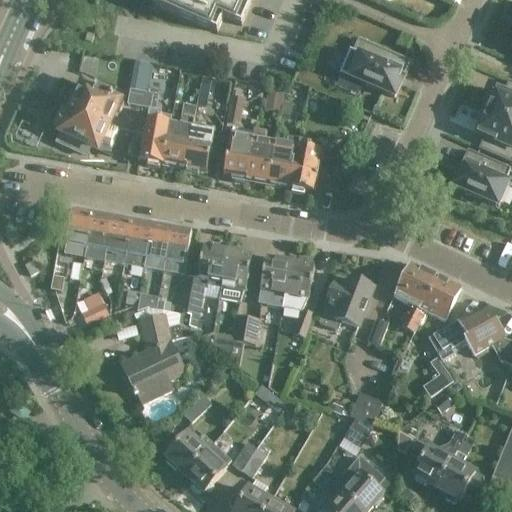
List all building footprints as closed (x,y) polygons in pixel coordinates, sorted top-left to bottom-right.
[(157,0),(154,7),(217,34),(223,19),(241,27),(253,0),(157,0)] [(350,51),(339,75),(394,99),(401,84),(398,82),(401,75),(404,77),(410,63),(358,41),(353,53),(350,51)] [(202,79),(198,99),(197,108),(206,110),(208,101),(209,94),(211,81),(202,79)] [(484,113),(511,125),(511,84),(508,83),(503,95),(498,93),(495,101),(490,100),(484,113)] [(72,110),(108,127),(113,116),(118,118),(123,106),(113,101),(112,98),(108,96),(109,95),(101,91),(100,93),(96,91),(94,92),(83,87),(79,94),(76,93),(70,106),(73,107),(72,110)] [(269,89),(266,104),(281,107),(284,92),(269,89)] [(127,107),(150,111),(153,96),(130,91),(127,107)] [(240,127),(245,101),(231,99),(227,125),(240,127)] [(169,126),(161,165),(183,170),(190,130),(194,108),(183,106),(179,128),(169,126)] [(103,139),(109,141),(114,144),(119,131),(108,127),(72,110),(68,118),(65,117),(59,130),(63,131),(60,138),(72,143),(70,149),(83,155),(86,156),(90,148),(97,151),(103,139)] [(511,125),(484,113),(479,126),(483,128),(479,137),(484,139),(478,150),(511,165),(511,164),(511,125)] [(161,165),(169,126),(158,124),(160,116),(149,114),(144,136),(140,160),(140,162),(147,163),(146,167),(158,170),(159,165),(161,165)] [(190,130),(183,170),(185,170),(184,174),(197,176),(198,172),(205,174),(208,158),(210,158),(212,148),(210,148),(213,130),(202,128),(201,132),(190,130)] [(232,183),(245,185),(246,181),(254,133),(234,130),(229,152),(228,151),(226,161),(228,162),(225,177),(233,179),(232,183)] [(266,136),(254,133),(246,181),(268,185),(275,146),(265,144),(266,136)] [(129,158),(140,160),(144,136),(133,134),(129,158)] [(275,146),(268,185),(290,189),(297,150),(299,141),(287,139),(285,148),(275,146)] [(332,170),(345,176),(356,150),(343,144),(332,170)] [(306,152),(297,150),(290,189),(292,189),(291,193),(304,195),(304,192),(312,193),(315,177),(317,178),(319,167),(316,167),(319,150),(307,148),(306,152)] [(459,173),(452,188),(497,208),(507,184),(504,183),(509,171),(467,152),(462,166),(466,168),(463,175),(459,173)] [(67,237),(64,255),(84,259),(92,216),(72,212),(70,220),(67,237)] [(92,216),(84,259),(123,266),(131,223),(92,216)] [(63,219),(60,236),(67,237),(70,220),(63,219)] [(123,266),(143,270),(151,226),(131,223),(123,266)] [(143,270),(153,272),(162,273),(170,230),(151,226),(143,270)] [(183,277),(191,235),(191,234),(170,230),(162,273),(183,277)] [(199,320),(203,299),(219,301),(228,254),(204,250),(199,280),(200,281),(198,293),(185,291),(181,316),(180,316),(180,326),(195,337),(199,320)] [(252,259),(228,254),(219,301),(240,305),(243,294),(246,294),(247,289),(252,259)] [(284,300),(290,266),(266,261),(261,292),(271,294),(270,298),(284,300)] [(303,342),(313,316),(303,312),(308,300),(314,270),(290,266),(284,300),(282,310),(301,314),(292,338),(303,342)] [(394,298),(412,307),(414,308),(416,303),(421,305),(434,278),(410,266),(394,298)] [(444,323),(460,291),(434,278),(421,305),(416,303),(414,308),(412,307),(407,318),(421,325),(426,314),(444,323)] [(341,324),(357,331),(373,289),(370,288),(368,284),(363,282),(359,284),(349,280),(346,288),(334,283),(324,310),(325,310),(319,326),(337,333),(341,324)] [(141,295),(128,292),(125,306),(138,308),(139,309),(141,297),(141,295)] [(84,293),(79,312),(93,315),(98,296),(84,293)] [(139,309),(138,308),(137,314),(148,310),(156,312),(158,300),(141,297),(139,309)] [(457,325),(433,338),(432,336),(427,339),(440,362),(453,354),(451,352),(465,344),(474,359),(491,350),(511,358),(511,344),(505,342),(506,341),(485,309),(456,324),(457,325)] [(186,375),(171,343),(195,338),(195,337),(180,326),(180,316),(163,314),(163,319),(138,324),(144,355),(120,367),(135,398),(136,397),(141,408),(172,392),(168,384),(186,375)] [(213,335),(213,336),(211,349),(239,370),(244,346),(248,320),(236,318),(232,338),(216,335),(213,335)] [(401,330),(414,336),(415,337),(421,325),(407,318),(401,330)] [(259,322),(248,320),(244,346),(255,349),(259,322)] [(370,333),(382,339),(388,326),(375,321),(370,333)] [(382,339),(370,333),(366,345),(378,349),(382,339)] [(199,340),(211,349),(213,336),(199,340)] [(439,377),(423,389),(431,399),(453,382),(436,360),(430,365),(439,377)] [(460,390),(456,384),(447,393),(455,395),(460,390)] [(261,386),(253,397),(264,405),(272,395),(261,386)] [(383,405),(359,396),(350,420),(374,427),(383,405)] [(191,426),(211,408),(202,398),(183,416),(191,426)] [(366,441),(372,432),(355,422),(350,431),(366,441)] [(434,450),(432,450),(429,449),(428,450),(417,444),(408,459),(420,465),(412,478),(436,491),(466,438),(456,433),(449,446),(444,449),(440,450),(434,450)] [(184,478),(213,447),(204,438),(197,446),(187,436),(165,460),(184,478)] [(455,505),(457,503),(459,505),(467,490),(476,495),(484,480),(476,475),(461,467),(475,443),(466,438),(436,491),(446,497),(445,499),(445,502),(453,506),(455,505)] [(502,453),(511,457),(511,443),(507,442),(502,453)] [(242,474),(257,452),(247,445),(232,468),(242,474)] [(257,452),(242,474),(252,481),(267,458),(271,452),(262,446),(258,452),(257,452)] [(213,447),(184,478),(204,496),(226,472),(224,471),(231,464),(213,447)] [(511,457),(502,453),(497,465),(511,471),(511,457)] [(340,481),(334,489),(360,511),(370,511),(384,497),(376,490),(384,481),(359,459),(340,481)] [(511,471),(497,465),(493,477),(511,484),(511,471)] [(319,476),(334,489),(340,481),(325,469),(319,476)] [(312,484),(323,493),(321,495),(333,505),(327,511),(360,511),(334,489),(319,476),(312,484)] [(511,494),(511,484),(493,477),(488,489),(510,498),(511,494)] [(255,483),(250,492),(248,490),(235,511),(265,511),(271,503),(262,498),(267,489),(255,483)] [(303,502),(297,511),(298,511),(308,511),(311,508),(303,502)] [(285,511),(271,503),(265,511),(285,511)]
